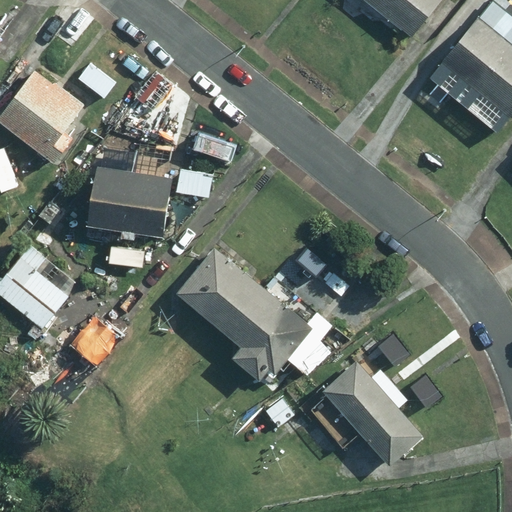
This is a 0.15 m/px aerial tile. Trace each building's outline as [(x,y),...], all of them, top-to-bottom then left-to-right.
[(382,0),(424,34),(451,0),(382,0)] [(511,9),(500,0),(495,0),(446,59),(456,68),(452,73),(463,83),(459,88),(470,97),(478,86),(511,114),(511,9)] [(0,53),(13,35),(0,25),(0,53)] [(44,65),(12,116),(73,155),(89,130),(78,123),(94,97),(44,65)] [(14,143),(0,148),(0,180),(3,190),(27,182),(14,143)] [(174,175),(100,166),(93,222),(167,232),(174,175)] [(52,258),(34,243),(0,284),(52,327),(80,292),(46,265),(52,258)] [(317,329),(314,332),(219,253),(187,291),(253,345),(245,355),(272,378),(280,368),(286,372),(295,362),(315,379),(334,356),(323,347),(330,340),(317,329)] [(387,363),(381,370),(367,355),(316,404),(355,445),(369,431),(401,464),(437,430),(404,394),(410,387),(387,363)]
